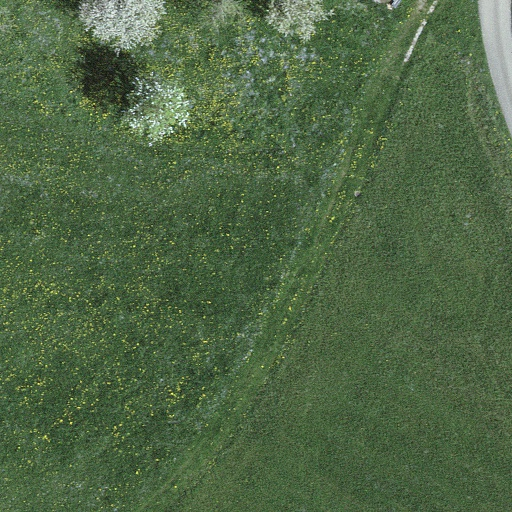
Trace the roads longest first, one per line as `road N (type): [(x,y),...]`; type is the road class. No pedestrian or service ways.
road 1 (track): [(146,511),(184,478),(258,373),(428,0)]
road 2 (track): [(511,195),(493,0)]
